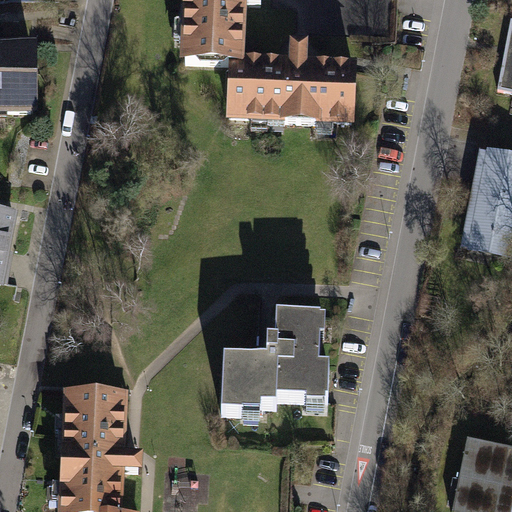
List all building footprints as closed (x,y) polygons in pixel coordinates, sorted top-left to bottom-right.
[(184,0),(180,74),(230,76),(245,77),(245,66),(248,17),(267,18),(268,0),(184,0)] [(511,34),(508,55),(502,92),(511,93),(511,34)] [(0,118),(39,118),(38,51),(0,51),(0,118)] [(355,134),(359,70),(309,68),(311,52),(291,51),(290,62),(290,68),(245,66),(245,77),(230,76),(227,129),(355,134)] [(511,160),(483,155),(478,177),(462,258),(511,267),(511,160)] [(0,213),(0,296),(16,216),(0,213)] [(223,361),(220,416),(259,417),(259,409),(275,410),(276,403),(305,403),(306,415),(323,415),(323,403),(327,403),(328,369),(318,369),(320,340),(324,340),(324,322),(318,322),(318,319),(276,317),(274,344),(265,344),(265,352),(264,363),(223,361)] [(127,392),(65,390),(59,511),(101,511),(102,511),(123,511),(124,470),(143,470),(144,450),(126,449),(127,392)] [(510,511),(511,511),(511,451),(469,443),(453,511),(510,511)]
